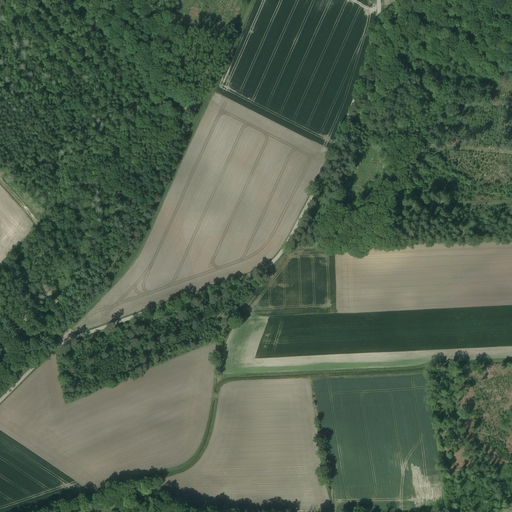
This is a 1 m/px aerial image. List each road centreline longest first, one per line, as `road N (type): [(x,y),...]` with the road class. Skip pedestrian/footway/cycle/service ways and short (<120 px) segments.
road 1 (track): [(377,0),(380,21),(366,66),(312,194),(266,269),(52,345),(0,400)]
road 2 (track): [(52,345),(25,304),(41,232),(0,179)]
